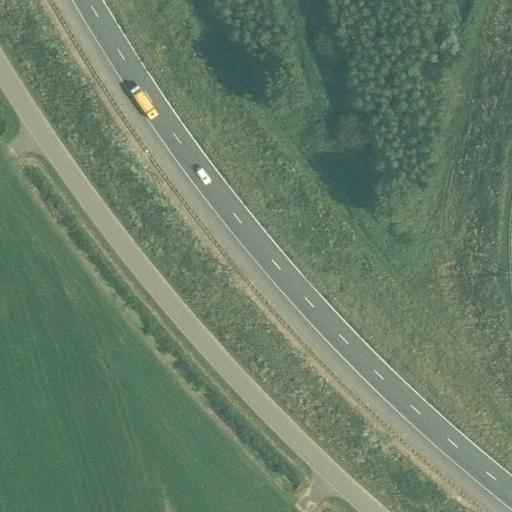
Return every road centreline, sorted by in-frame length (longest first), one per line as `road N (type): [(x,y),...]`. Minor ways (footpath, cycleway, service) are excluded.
road 1 (motorway): [(86,0),(178,143),(257,244),(342,341),(511,495)]
road 2 (unclassified): [(0,78),(81,196),(224,370),(370,511)]
